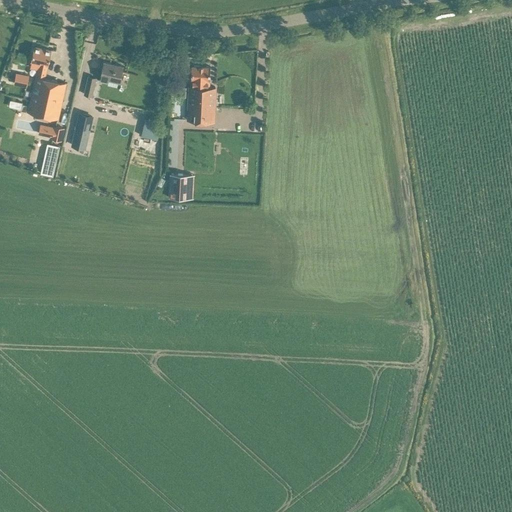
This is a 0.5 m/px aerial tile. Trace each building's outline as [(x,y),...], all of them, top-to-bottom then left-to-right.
[(48,64),(51,49),(34,46),(31,59),(42,61),(39,76),(44,77),(47,64),(48,64)] [(55,52),(52,65),(58,66),(55,74),(61,75),(67,55),(55,52)] [(311,62),(305,63),(309,85),(328,81),(327,75),(343,72),(342,62),(336,64),(335,57),(326,59),(326,57),(311,59),(311,62)] [(104,61),(102,71),(100,80),(106,81),(107,77),(120,80),(123,66),(104,61)] [(191,65),(191,85),(209,86),(210,66),(191,65)] [(16,72),(13,83),(18,84),(19,79),(28,80),(29,75),(16,72)] [(96,76),(89,74),(85,93),(92,95),(96,76)] [(58,117),(66,82),(44,77),(39,76),(38,76),(30,111),(58,117)] [(189,85),(188,119),(213,121),(214,102),(215,96),(215,86),(209,86),(191,85),(189,85)] [(79,113),(72,145),(85,148),(93,116),(79,113)] [(54,125),(51,137),(61,139),(64,127),(54,125)] [(60,147),(49,144),(42,175),(53,177),(60,147)] [(170,173),(169,197),(189,198),(190,174),(170,173)]
